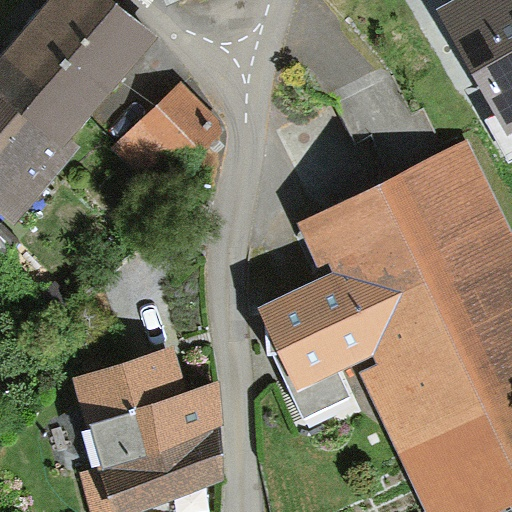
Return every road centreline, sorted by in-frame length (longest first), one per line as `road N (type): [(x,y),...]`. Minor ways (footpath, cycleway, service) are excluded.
road 1 (residential): [(260,60),(232,286),(241,511)]
road 2 (residential): [(148,0),(190,37),(260,60)]
